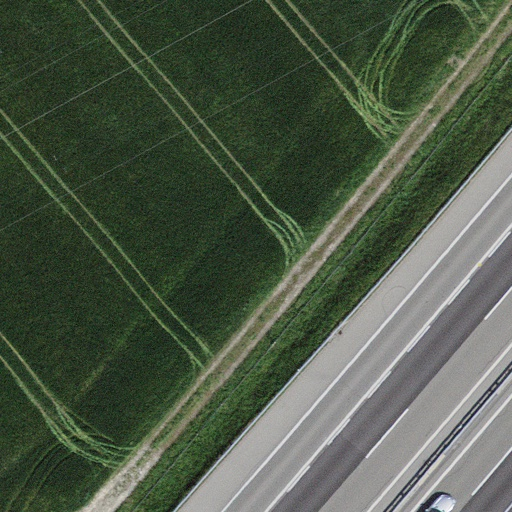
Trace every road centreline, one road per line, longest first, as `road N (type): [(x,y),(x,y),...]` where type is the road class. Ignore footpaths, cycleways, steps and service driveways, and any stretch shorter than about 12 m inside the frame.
road 1 (track): [(95,511),(511,13)]
road 2 (motorway): [(511,285),(318,511)]
